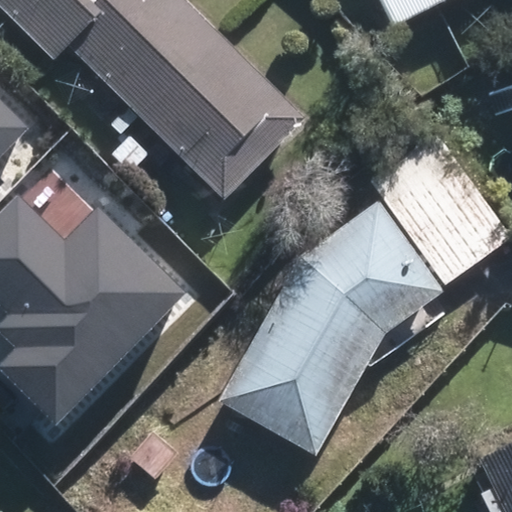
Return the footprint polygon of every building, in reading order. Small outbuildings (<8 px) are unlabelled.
[(0,0),(0,8),(56,64),(70,50),(228,205),(309,124),(182,0),(0,0)] [(376,0),(393,33),(458,0),(376,0)] [(0,158),(29,130),(0,100),(0,158)] [(439,138),(372,183),(445,288),(511,242),(439,138)] [(186,296),(97,206),(62,241),(19,198),(0,216),(0,302),(12,314),(0,326),(0,331),(17,348),(0,365),(0,367),(57,424),(186,296)] [(379,205),(298,260),(285,280),(214,407),(316,463),(386,336),(443,297),(379,205)] [(511,511),(511,441),(477,458),(491,486),(479,492),(489,511),(497,511),(502,510),(503,511),(511,511)]
